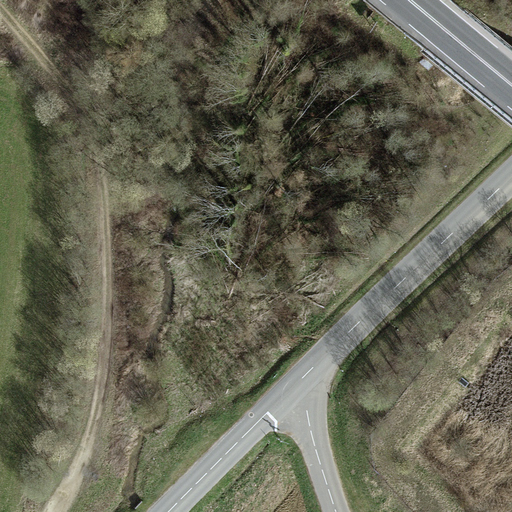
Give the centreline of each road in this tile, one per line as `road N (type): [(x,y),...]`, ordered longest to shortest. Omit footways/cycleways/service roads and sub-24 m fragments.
road 1 (track): [(0,7),(86,114),(100,192),(109,306),(102,376),(88,436),(51,511)]
road 2 (tertiary): [(298,389),(511,172)]
road 3 (tertiary): [(172,511),(298,389)]
road 4 (tertiary): [(298,389),(335,511)]
